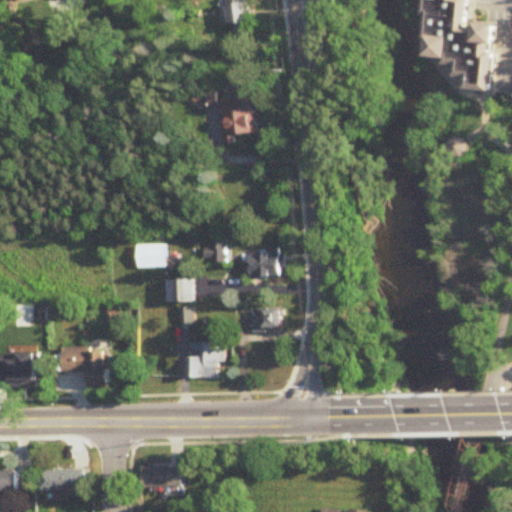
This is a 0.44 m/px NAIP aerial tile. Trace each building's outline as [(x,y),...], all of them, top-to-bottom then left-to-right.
[(219,0),(227,26),(253,19),(247,0),(219,0)] [(428,0),(426,20),(431,20),(429,42),(435,43),(435,38),(457,41),(455,62),(448,61),(447,68),(459,70),(458,81),(469,82),(468,93),(494,96),(498,56),(493,56),(493,48),(478,47),(479,32),(470,31),(473,1),(461,0),(428,0)] [(479,32),(480,25),(501,27),(500,49),(493,48),(478,47),(479,32)] [(435,43),(433,59),(448,61),(455,62),(457,41),(435,38),(435,43)] [(232,103),(235,143),(274,140),(270,100),(232,103)] [(450,150),(462,161),(472,149),(461,139),(450,150)] [(140,244),(141,265),(173,264),(172,243),(140,244)] [(207,251),(207,265),(226,265),(226,243),(213,243),(213,251),(207,251)] [(254,252),(255,277),(296,277),(295,252),(254,252)] [(168,277),(168,299),(200,299),(200,277),(168,277)] [(181,305),(181,320),(197,320),(197,305),(181,305)] [(255,309),(256,327),(297,327),(296,305),(255,306),(255,309)] [(20,323),(45,323),(45,309),(20,309),(20,323)] [(180,328),(194,328),(194,311),(180,311),(180,328)] [(195,375),(223,374),(224,359),(230,359),(230,339),(194,339),(195,375)] [(109,390),(109,351),(62,351),(62,374),(89,374),(89,390),(109,390)] [(37,357),(17,357),(17,388),(37,388),(37,357)] [(144,468),(144,490),(183,490),(183,468),(144,468)] [(18,471),(0,471),(0,492),(18,492),(18,471)] [(86,471),(39,471),(39,493),(86,493),(86,471)]
